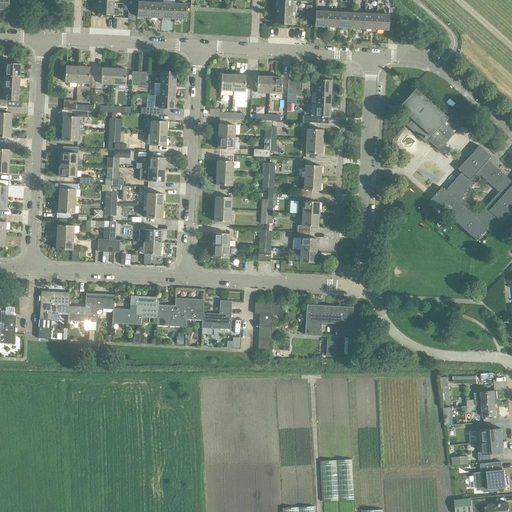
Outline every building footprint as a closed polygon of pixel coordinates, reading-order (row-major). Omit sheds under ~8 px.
[(0,0),(0,9),(9,10),(9,0),(0,0)] [(157,0),(157,2),(151,2),(150,17),(162,18),(163,2),(162,0),(157,0)] [(292,0),(290,0),(276,0),(276,11),(291,12),(295,12),(296,7),(292,7),(292,0)] [(138,16),(150,17),(151,2),(139,1),(138,16)] [(114,3),(99,2),(98,15),(113,15),(118,15),(118,10),(113,10),(114,3)] [(175,3),(163,2),(162,18),(174,18),(175,3)] [(188,4),(175,3),(174,18),(187,19),(188,4)] [(315,26),(328,27),(329,12),(328,11),(328,8),(323,8),(322,11),(316,11),(315,26)] [(347,12),(341,12),(340,27),(352,28),(353,13),(352,13),(352,10),(347,9),(347,12)] [(291,12),(276,11),(275,24),(291,25),(291,12)] [(341,12),(329,12),(328,27),(340,27),(341,12)] [(365,14),(353,13),(352,28),(364,29),(365,14)] [(378,14),(365,14),(364,29),(377,29),(378,14)] [(390,15),(378,14),(377,29),(389,30),(390,15)] [(0,66),(0,75),(5,75),(20,76),(20,64),(0,63),(0,66)] [(65,82),(72,82),(72,88),(76,88),(77,82),(78,67),(65,66),(65,82)] [(90,67),(78,67),(77,82),(89,83),(89,88),(95,88),(95,75),(89,75),(90,67)] [(102,68),(101,76),(95,75),(95,88),(101,88),(101,84),(113,84),(114,69),(102,68)] [(126,69),(114,69),(113,84),(125,85),(126,69)] [(161,71),(160,83),(175,84),(176,72),(161,71)] [(221,90),(233,91),(234,75),(222,74),(221,90)] [(20,76),(5,75),(4,88),(19,88),(20,76)] [(246,75),(234,75),(233,91),(233,96),(238,97),(238,91),(245,92),(246,75)] [(257,92),(269,92),(270,76),(258,76),(257,92)] [(282,77),(270,76),(269,92),(269,97),(274,97),(275,93),(281,93),(282,77)] [(332,80),(317,79),(316,91),(331,92),(332,80)] [(175,84),(160,83),(154,83),(154,84),(154,95),(174,96),(175,84)] [(19,88),(4,88),(3,100),(0,100),(0,106),(7,106),(7,100),(18,101),(19,88)] [(399,107),(409,116),(412,119),(407,125),(426,142),(428,140),(439,150),(449,140),(452,142),(456,137),(453,135),(463,124),(451,113),(448,116),(416,88),(399,107)] [(331,92),(316,91),(316,104),(331,104),(331,92)] [(288,94),(287,102),(297,102),(297,94),(288,94)] [(174,96),(154,95),(153,108),(147,108),(147,114),(162,115),(163,108),(174,109),(174,96)] [(454,104),(449,99),(446,102),(451,107),(454,104)] [(63,116),(63,128),(84,129),(84,124),(79,124),(79,117),(87,118),(88,105),(76,104),(76,101),(64,100),(63,110),(71,110),(71,116),(63,116)] [(331,104),(316,104),(315,116),(303,115),(303,122),(318,123),(319,116),(330,117),(331,104)] [(0,112),(0,125),(11,126),(12,113),(0,112)] [(101,132),(109,133),(108,143),(120,143),(121,119),(109,118),(109,130),(101,130),(101,132)] [(151,121),(151,127),(147,127),(147,133),(150,133),(166,134),(167,121),(151,121)] [(219,124),(218,136),(234,137),(235,125),(219,124)] [(11,126),(0,125),(0,137),(11,138),(11,126)] [(84,129),(63,128),(62,140),(78,141),(78,134),(82,135),(82,129),(84,129)] [(307,129),(306,141),(322,142),(323,130),(307,129)] [(147,133),(145,133),(145,139),(150,139),(150,145),(166,146),(166,134),(150,133),(147,133)] [(239,137),(234,137),(218,136),(218,148),(234,149),(239,149),(239,137)] [(254,149),(254,156),(270,157),(270,139),(264,139),(264,150),(254,149)] [(322,142),(306,141),(306,153),(322,154),(322,142)] [(478,145),(458,168),(462,172),(445,190),(442,187),(430,199),(476,240),(497,217),(501,221),(511,209),(511,182),(487,160),(490,156),(478,145)] [(0,149),(0,161),(9,162),(9,149),(0,149)] [(106,185),(104,211),(102,210),(102,218),(104,218),(104,215),(110,216),(110,221),(116,221),(116,216),(117,206),(124,206),(124,204),(124,202),(117,202),(117,191),(114,191),(114,189),(121,190),(121,200),(126,201),(127,186),(122,186),(118,185),(119,155),(113,155),(114,149),(108,149),(106,179),(106,185),(112,185),(112,186),(106,185)] [(61,152),(61,165),(77,165),(80,166),(80,160),(77,160),(77,153),(61,152)] [(149,157),(149,164),(144,163),(144,169),(145,169),(164,170),(165,158),(149,157)] [(277,164),(277,158),(270,157),(269,163),(263,163),(262,187),(274,188),(275,164),(277,164)] [(217,160),(216,172),(233,173),(233,161),(217,160)] [(9,162),(0,161),(0,173),(8,174),(9,162)] [(77,165),(61,165),(60,177),(76,177),(77,165)] [(305,165),(305,172),(301,171),(301,177),(304,177),(320,178),(321,166),(305,165)] [(164,170),(145,169),(144,169),(141,169),(141,174),(148,174),(148,181),(164,182),(164,170)] [(233,173),(216,172),(216,185),(232,185),(233,173)] [(320,178),(304,177),(304,189),(300,189),(300,195),(312,196),(312,190),(320,190),(320,178)] [(59,188),(59,201),(75,201),(76,189),(59,188)] [(163,194),(147,193),(144,193),(143,205),(162,206),(163,194)] [(312,196),(300,195),(299,201),(303,201),(303,208),(299,208),(298,213),(303,213),(319,214),(319,202),(311,202),(312,196)] [(215,196),(215,209),(231,210),(231,197),(215,196)] [(75,201),(59,201),(58,213),(75,213),(75,201)] [(162,206),(143,205),(143,210),(146,211),(146,217),(162,218),(162,206)] [(231,210),(215,209),(214,221),(230,222),(231,210)] [(319,214),(303,213),(302,225),(298,225),(298,231),(310,232),(310,226),(318,226),(319,214)] [(58,225),(57,237),(77,238),(77,233),(73,232),(74,226),(58,225)] [(160,242),(161,230),(139,229),(139,241),(160,242)] [(272,231),(266,231),(265,248),(271,248),(271,239),(273,239),(275,238),(275,232),(272,231)] [(310,232),(298,231),(297,238),(301,238),(301,250),(317,251),(318,239),(309,238),(310,232)] [(213,233),(213,245),(233,246),(233,241),(229,241),(229,233),(213,233)] [(77,238),(57,237),(56,249),(72,250),(73,243),(77,244),(77,238)] [(104,239),(103,252),(108,252),(114,252),(114,240),(109,239),(104,239)] [(160,242),(141,242),(141,247),(144,247),(144,254),(160,255),(161,242),(160,242)] [(233,246),(213,245),(212,257),(228,258),(228,251),(233,251),(233,246)] [(317,251),(301,250),(300,262),(316,263),(317,251)] [(264,262),(270,262),(271,260),(271,254),(264,254),(259,254),(258,253),(258,259),(258,261),(259,261),(264,262)] [(131,254),(121,254),(121,264),(130,264),(131,254)] [(41,291),(41,302),(41,306),(49,307),(49,309),(52,309),(52,306),(69,307),(69,306),(70,306),(70,293),(41,291)] [(86,293),(85,303),(91,303),(91,312),(97,312),(97,309),(113,309),(114,309),(114,308),(115,295),(86,293)] [(131,296),(130,306),(136,306),(136,315),(142,315),(142,311),(158,312),(159,312),(159,311),(160,297),(131,296)] [(176,298),(175,308),(181,308),(181,317),(187,317),(187,313),(203,314),(203,313),(204,313),(204,300),(176,298)] [(85,307),(70,306),(69,306),(69,307),(68,321),(96,322),(97,312),(91,312),(91,303),(85,303),(85,307)] [(186,327),(187,317),(181,317),(181,308),(175,308),(175,306),(159,305),(159,311),(159,312),(158,312),(158,325),(186,327)] [(351,337),(353,308),(308,305),(306,335),(321,336),(322,323),(337,323),(337,336),(351,337)] [(130,309),(114,308),(114,309),(113,309),(113,323),(141,325),(142,315),(136,315),(136,306),(130,306),(130,309)] [(220,314),(204,313),(203,313),(203,314),(202,328),(231,329),(231,314),(222,313),(222,311),(220,311),(220,314)] [(51,328),(52,320),(40,319),(39,327),(46,328),(51,328)] [(3,329),(0,328),(0,343),(14,344),(15,329),(6,328),(6,326),(3,326),(3,329)] [(39,327),(39,337),(46,338),(51,338),(51,333),(51,328),(46,328),(39,327)] [(327,355),(335,355),(335,351),(343,351),(343,337),(327,336),(327,355)] [(239,348),(239,337),(233,337),(233,341),(227,341),(227,347),(239,348)] [(474,376),(453,376),(454,384),(475,383),(477,383),(477,376),(474,376)] [(467,406),(495,403),(495,399),(498,399),(497,391),(494,391),(481,392),(474,393),(475,400),(467,400),(467,406)] [(495,403),(449,407),(450,412),(468,411),(476,410),(477,413),(483,412),(483,416),(497,415),(495,403)] [(490,424),(476,425),(477,443),(502,440),(501,428),(500,428),(501,429),(490,430),(490,424)] [(502,440),(477,443),(479,460),(493,459),(492,453),(503,452),(503,453),(502,440)] [(451,457),(452,465),(471,463),(471,459),(469,459),(469,456),(451,457)] [(505,489),(504,471),(502,471),(501,463),(480,464),(480,472),(474,473),(476,491),(505,489)] [(486,498),(472,500),(472,498),(454,499),(455,511),(477,511),(487,511),(486,498)] [(489,511),(509,511),(509,502),(489,504),(489,511)]
